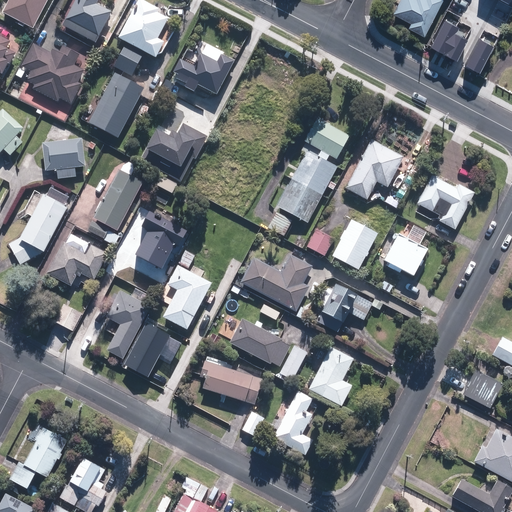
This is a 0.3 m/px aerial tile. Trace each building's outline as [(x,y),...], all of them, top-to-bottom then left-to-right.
[(33,29),(47,0),(30,0),(31,1),(29,0),(10,0),(3,14),(33,29)] [(75,0),(62,26),(95,44),(111,14),(95,5),(98,0),(75,0)] [(139,0),(118,39),(155,59),(163,43),(156,40),(167,20),(156,14),(158,11),(139,0)] [(399,0),(392,13),(411,22),(409,27),(422,35),(440,0),(399,0)] [(431,48),(445,55),(456,34),(459,29),(445,21),(431,48)] [(456,34),(445,55),(458,62),(469,41),(456,34)] [(0,76),(3,78),(15,55),(6,50),(10,43),(0,37),(0,76)] [(480,40),(466,66),(481,73),(494,47),(480,40)] [(32,44),(21,66),(32,72),(27,81),(35,85),(32,89),(57,102),(59,98),(72,105),(81,85),(78,83),(84,71),(74,65),(79,55),(61,46),(58,53),(51,50),(50,53),(32,44)] [(125,47),(114,68),(131,76),(142,55),(125,47)] [(180,60),(173,73),(215,95),(233,63),(220,56),(217,63),(200,54),(193,67),(180,60)] [(252,118),(270,129),(291,93),(259,74),(234,117),(248,125),(252,118)] [(117,138),(143,90),(115,75),(89,123),(117,138)] [(176,132),(185,114),(172,107),(163,125),(176,132)] [(22,129),(2,110),(0,112),(0,152),(3,149),(10,155),(22,143),(15,136),(22,129)] [(349,135),(318,119),(306,142),(337,158),(349,135)] [(156,131),(140,160),(181,182),(193,159),(194,159),(207,137),(183,124),(177,134),(171,131),(168,137),(156,131)] [(267,160),(278,138),(267,133),(256,155),(267,160)] [(81,139),(42,144),(45,172),(56,170),(57,179),(75,177),(74,168),(84,167),(81,139)] [(402,157),(371,141),(345,189),(366,200),(376,182),(386,188),(402,157)] [(335,167),(307,152),(278,207),(306,222),(335,167)] [(142,182),(118,170),(93,218),(116,230),(142,182)] [(456,189),(431,176),(416,204),(441,217),(438,222),(454,230),(474,193),(458,185),(456,189)] [(219,189),(214,198),(236,211),(241,202),(219,189)] [(43,252),(67,207),(43,195),(20,238),(9,244),(20,265),(43,252)] [(149,230),(136,255),(162,268),(175,242),(179,245),(187,230),(150,211),(142,227),(149,230)] [(293,220),(275,212),(267,227),(285,236),(293,220)] [(376,234),(351,221),(332,256),(357,270),(376,234)] [(92,222),(88,230),(103,238),(107,230),(92,222)] [(331,239),(315,231),(307,247),(322,255),(331,239)] [(425,251),(397,236),(384,262),(411,276),(425,251)] [(85,254),(63,243),(46,274),(70,286),(78,271),(93,279),(106,254),(90,246),(85,254)] [(253,258),(240,283),(295,311),(308,287),(302,284),(311,267),(290,256),(281,273),(253,258)] [(186,330),(211,283),(177,265),(167,284),(177,289),(162,317),(186,330)] [(393,289),(386,279),(378,285),(384,295),(393,289)] [(356,296),(335,284),(316,321),(337,332),(356,296)] [(107,351),(123,359),(150,307),(120,291),(107,317),(121,324),(107,351)] [(371,304),(357,297),(349,313),(363,320),(371,304)] [(81,315),(62,304),(53,321),(72,331),(81,315)] [(210,313),(201,308),(193,322),(203,327),(210,313)] [(383,314),(373,308),(367,317),(378,323),(383,314)] [(241,319),(229,343),(269,364),(270,362),(279,366),(289,346),(281,342),(282,340),(241,319)] [(146,323),(124,365),(148,377),(170,335),(146,323)] [(511,343),(502,338),(492,355),(511,366),(511,343)] [(306,353),(294,346),(279,374),(291,381),(306,353)] [(352,360),(329,348),(308,388),(340,405),(350,386),(341,381),(352,360)] [(205,378),(202,388),(254,404),(262,380),(205,362),(200,376),(205,378)] [(475,370),(462,394),(489,409),(502,384),(475,370)] [(312,399),(297,392),(272,438),(304,455),(312,441),(301,435),(312,415),(305,412),(312,399)] [(255,438),(266,417),(251,410),(241,431),(255,438)] [(48,477),(66,441),(43,429),(24,465),(19,463),(10,479),(27,488),(36,470),(48,477)] [(481,446),(472,462),(511,482),(511,437),(495,429),(485,447),(481,446)] [(103,472),(81,460),(60,497),(86,511),(90,511),(95,505),(98,506),(106,492),(100,489),(103,484),(98,481),(103,472)] [(188,492),(194,480),(185,477),(180,488),(188,492)] [(461,480),(451,497),(478,511),(499,511),(511,489),(511,488),(496,480),(488,495),(461,480)] [(209,489),(198,484),(194,493),(205,498),(209,489)] [(34,511),(36,509),(5,494),(0,504),(0,511),(34,511)] [(216,511),(185,494),(174,511),(216,511)]
